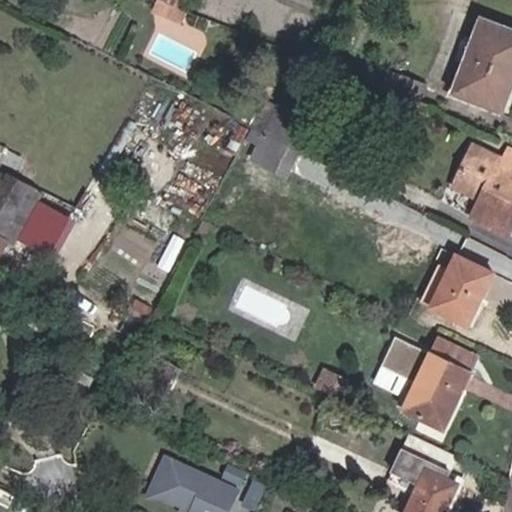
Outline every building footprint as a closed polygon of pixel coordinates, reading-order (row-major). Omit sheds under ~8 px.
[(177,20),(186,0),(157,0),(153,9),(177,20)] [(511,90),(511,31),(486,21),(458,92),(504,111),(511,90)] [(399,93),(423,102),(428,88),(405,78),(399,93)] [(267,103),(254,127),(267,133),(279,108),(267,103)] [(300,150),(316,158),(331,129),(282,105),(279,108),(267,133),(300,150)] [(267,133),(254,127),(247,140),(260,147),(267,133)] [(267,133),(260,147),(255,158),(287,175),(300,150),(267,133)] [(509,234),(511,228),(511,162),(476,147),(456,188),(483,203),(476,217),(509,234)] [(0,256),(9,239),(4,236),(31,185),(10,174),(0,192),(0,256)] [(435,306),(471,324),(496,273),(460,255),(452,271),(442,266),(424,301),(435,306)] [(470,371),(480,352),(444,335),(434,354),(470,371)] [(473,373),(398,337),(385,365),(420,383),(408,409),(448,427),(473,373)] [(152,356),(137,386),(166,402),(181,372),(152,356)] [(452,475),(461,456),(412,432),(396,468),(424,481),(417,496),(409,511),(446,511),(462,481),(452,475)] [(171,497),(166,480),(176,458),(170,455),(151,496),(171,497)] [(231,511),(243,488),(176,458),(166,480),(171,497),(195,508),(193,511),(231,511)] [(243,484),(247,469),(228,463),(224,478),(243,484)] [(389,483),(417,496),(424,481),(396,468),(389,483)]
